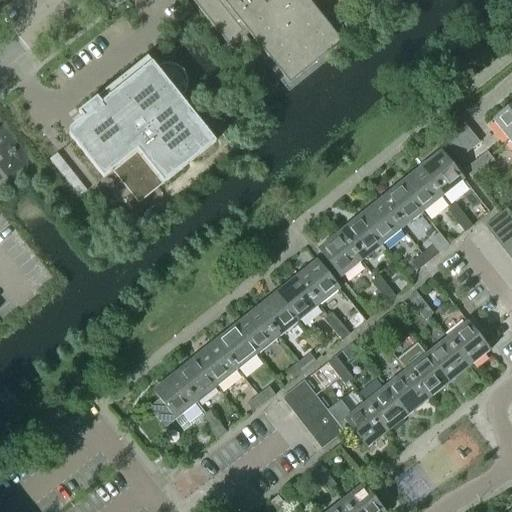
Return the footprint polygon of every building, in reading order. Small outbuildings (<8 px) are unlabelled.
[(190,0),(229,48),(230,48),(230,49),(231,50),(232,50),(233,51),(234,51),(235,51),(236,51),(237,51),(238,51),(239,51),(240,50),(241,50),(249,43),(245,37),(248,34),(256,43),(262,51),(289,85),(325,56),(341,43),(310,3),(314,0),(387,0),(390,4),(394,0),(190,0)] [(69,132),(69,133),(69,134),(69,135),(69,136),(70,137),(70,138),(103,179),(112,172),(138,204),(215,142),(183,102),(180,99),(184,94),(187,87),(187,83),(187,79),(183,71),(177,66),(169,64),(165,64),(161,65),(155,68),(147,57),(125,75),(120,79),(78,113),(82,119),(71,127),(71,128),(70,128),(70,129),(69,130),(69,131),(69,132)] [(511,104),(492,120),(508,141),(511,138),(511,104)] [(436,134),(446,146),(468,129),(458,117),(436,134)] [(468,129),(446,146),(457,161),(479,143),(468,129)] [(440,151),(419,168),(442,197),(463,180),(440,151)] [(486,152),(475,161),(482,169),(492,160),(486,152)] [(57,154),(49,160),(59,173),(67,167),(57,154)] [(482,169),(475,161),(465,170),(471,177),(482,169)] [(419,168),(399,184),(422,213),(442,197),(419,168)] [(76,179),(69,185),(79,197),(86,191),(76,179)] [(399,184),(378,200),(401,229),(422,213),(399,184)] [(378,200),(358,217),(381,246),(401,229),(378,200)] [(447,211),(456,222),(463,216),(455,205),(447,211)] [(484,226),(492,236),(511,220),(511,216),(506,209),(484,226)] [(463,216),(456,222),(464,233),(472,226),(463,216)] [(358,217),(338,233),(361,262),(381,246),(358,217)] [(511,220),(492,236),(501,247),(511,238),(511,220)] [(361,262),(338,233),(317,250),(340,278),(361,262)] [(511,238),(501,247),(509,258),(511,256),(511,238)] [(432,246),(421,254),(428,262),(438,253),(432,246)] [(428,262),(421,254),(410,263),(417,271),(428,262)] [(316,261),(295,277),(318,306),(339,290),(316,261)] [(371,282),(379,293),(387,287),(379,276),(371,282)] [(295,277),(275,294),(298,323),(318,306),(295,277)] [(387,287),(379,293),(388,304),(396,298),(387,287)] [(407,299),(416,310),(424,304),(415,293),(407,299)] [(275,294),(254,310),(277,339),(298,323),(275,294)] [(424,304),(416,310),(425,321),(432,314),(424,304)] [(254,310),(234,326),(257,355),(277,339),(254,310)] [(323,321),(332,331),(340,326),(331,314),(323,321)] [(382,320),(371,328),(377,336),(388,327),(382,320)] [(466,322),(445,339),(468,368),(489,352),(466,322)] [(234,326),(214,342),(237,371),(257,355),(234,326)] [(340,326),(332,331),(340,342),(348,336),(340,326)] [(377,336),(371,328),(360,337),(366,345),(377,336)] [(445,339),(425,355),(448,384),(468,368),(445,339)] [(214,342),(193,358),(216,387),(237,371),(214,342)] [(417,345),(397,361),(405,371),(428,400),(448,384),(425,355),(417,345)] [(308,355),(297,363),(303,372),(314,363),(308,355)] [(326,364),(335,374),(343,368),(334,357),(326,364)] [(193,358),(173,375),(196,404),(216,387),(193,358)] [(303,372),(297,363),(286,372),(293,380),(303,372)] [(343,368),(335,374),(343,385),(351,379),(343,368)] [(405,371),(384,387),(407,417),(428,400),(405,371)] [(196,404),(173,375),(152,391),(159,400),(148,409),(164,429),(182,415),(188,423),(202,411),(196,404)] [(303,382),(281,400),(289,410),(311,393),(303,382)] [(267,387),(257,396),(263,404),(274,395),(267,387)] [(384,387),(364,404),(387,433),(407,417),(384,387)] [(311,393),(289,410),(297,420),(319,402),(311,393)] [(263,404),(257,396),(246,405),(252,413),(263,404)] [(339,401),(326,412),(327,412),(335,422),(343,433),(346,437),(352,432),(366,449),(387,433),(364,404),(350,415),(339,401)] [(319,402),(297,420),(305,430),(327,412),(319,402)] [(201,418),(209,429),(217,422),(209,411),(201,418)] [(327,412),(305,430),(313,440),(335,422),(327,412)] [(217,422),(209,429),(218,440),(226,433),(217,422)] [(335,422),(313,440),(321,450),(343,433),(335,422)] [(310,470),(318,481),(326,475),(318,464),(310,470)] [(326,475),(318,481),(327,492),(335,486),(326,475)] [(383,511),(362,485),(341,501),(349,511),(383,511)] [(269,503),(276,511),(279,511),(285,507),(277,496),(269,503)] [(349,511),(341,501),(327,511),(349,511)]
